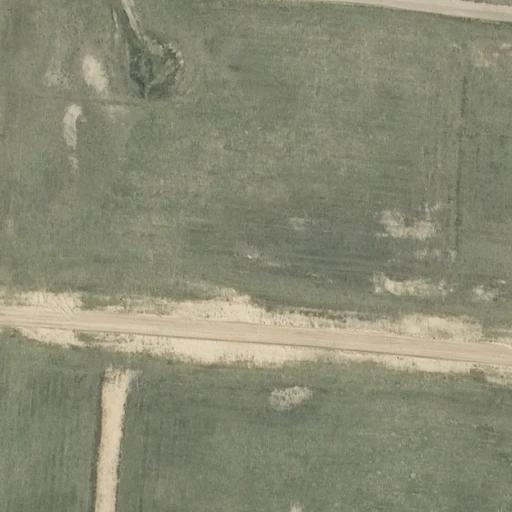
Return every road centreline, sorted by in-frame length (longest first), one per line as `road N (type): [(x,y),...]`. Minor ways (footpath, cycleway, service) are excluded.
road 1 (track): [(0,313),(511,358)]
road 2 (track): [(382,0),(511,17)]
